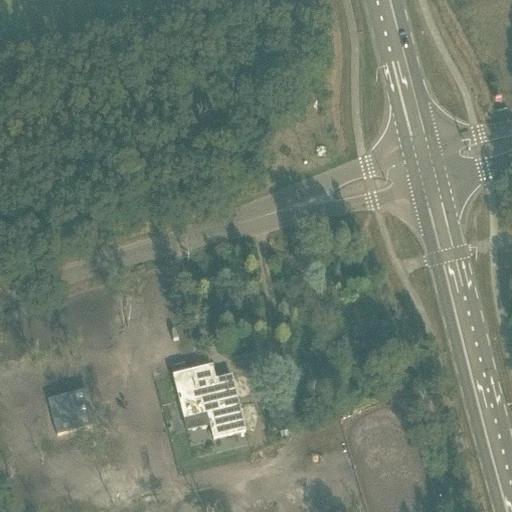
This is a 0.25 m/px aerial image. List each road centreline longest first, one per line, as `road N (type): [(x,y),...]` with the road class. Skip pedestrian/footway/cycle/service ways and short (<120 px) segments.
road 1 (primary): [(511,509),(430,189)]
road 2 (unclassified): [(0,299),(272,214)]
road 3 (unclassified): [(421,152),(365,167),(272,214)]
road 4 (unclassified): [(272,214),(430,189)]
road 5 (primary): [(421,152),(382,0)]
